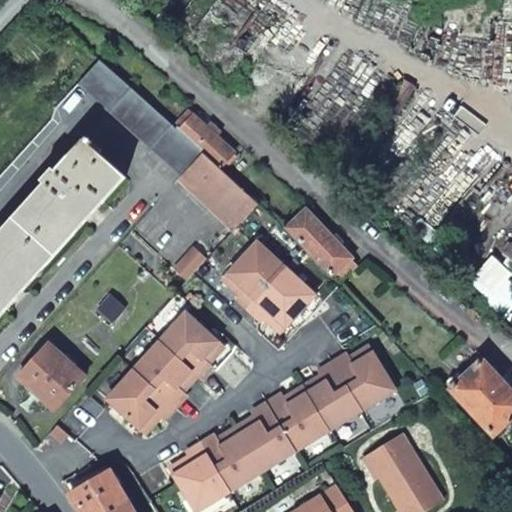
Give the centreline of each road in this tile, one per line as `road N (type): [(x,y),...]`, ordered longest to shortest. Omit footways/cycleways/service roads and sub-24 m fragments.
road 1 (residential): [(85,0),(499,352),(511,351)]
road 2 (unknown): [(43,481),(102,444),(149,458),(166,454),(286,375)]
road 3 (unknown): [(0,376),(170,202)]
road 4 (unknown): [(0,204),(82,136),(103,141),(170,202)]
